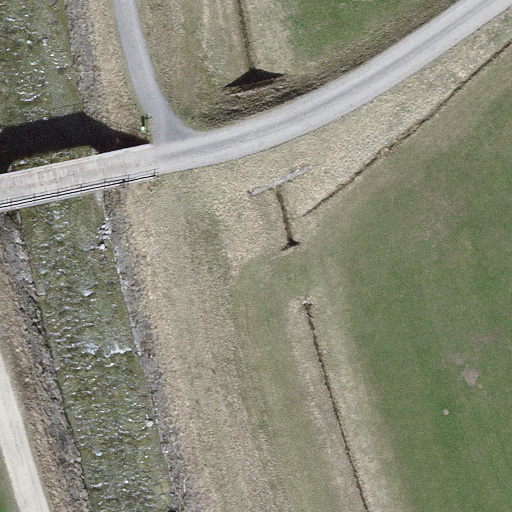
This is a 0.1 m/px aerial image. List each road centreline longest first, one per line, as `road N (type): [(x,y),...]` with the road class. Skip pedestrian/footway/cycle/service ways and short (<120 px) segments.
road 1 (track): [(494,0),(349,94),(161,166),(0,195)]
road 2 (track): [(161,166),(141,0)]
